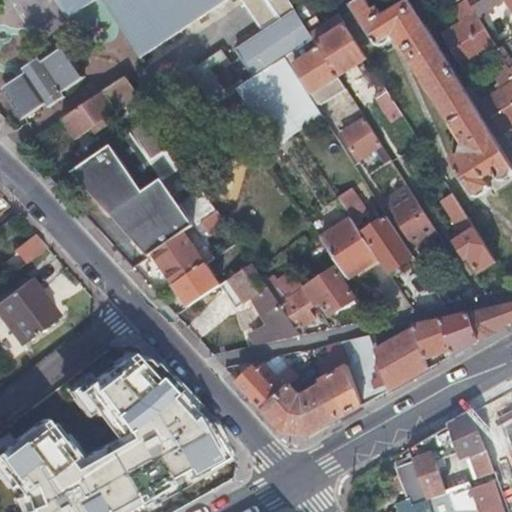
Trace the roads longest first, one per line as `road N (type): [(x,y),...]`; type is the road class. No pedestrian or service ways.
road 1 (residential): [(192,369),(215,357),(511,294)]
road 2 (secondary): [(511,360),(295,481)]
road 3 (residential): [(133,305),(0,410)]
road 4 (residential): [(295,481),(192,369)]
road 5 (residential): [(133,305),(32,194)]
